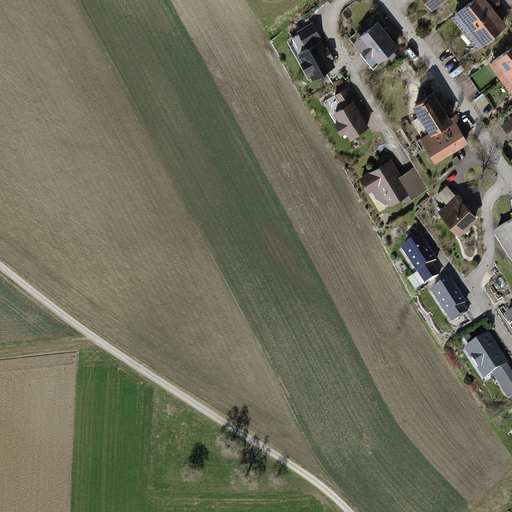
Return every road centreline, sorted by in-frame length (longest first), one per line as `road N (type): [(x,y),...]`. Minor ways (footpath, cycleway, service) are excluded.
road 1 (track): [(353,511),(110,352),(0,263)]
road 2 (residential): [(509,181),(388,0)]
road 3 (residential): [(511,348),(471,284),(487,258),(485,200),(509,181)]
road 4 (residential): [(394,144),(337,50),(332,24),(349,0)]
